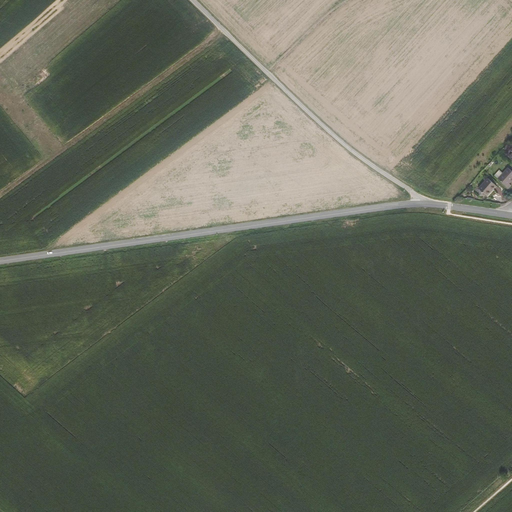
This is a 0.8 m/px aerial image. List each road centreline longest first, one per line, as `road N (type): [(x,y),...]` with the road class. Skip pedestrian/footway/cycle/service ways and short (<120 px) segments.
road 1 (secondary): [(427,203),(0,261)]
road 2 (unclassified): [(193,0),(348,148),(427,203)]
road 3 (track): [(223,31),(0,195)]
